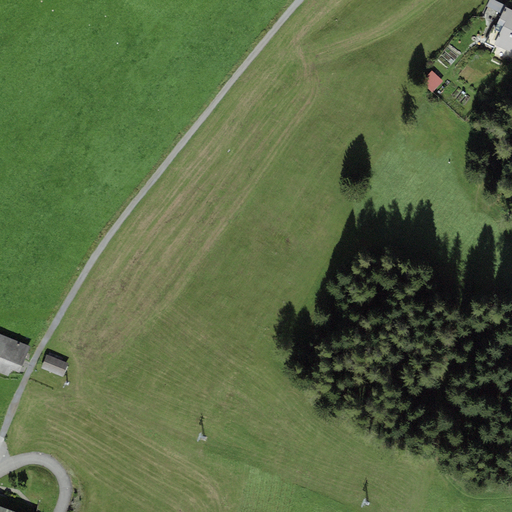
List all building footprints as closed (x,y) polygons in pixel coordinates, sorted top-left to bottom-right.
[(502,14),(505,7),(506,5),(494,0),(489,0),(486,7),(502,14)] [(511,10),(505,7),(502,14),(494,29),(500,32),(494,44),(511,53),(511,10)] [(432,93),(443,81),(432,71),(421,83),(432,93)] [(31,346),(0,334),(0,372),(11,377),(13,370),(21,372),(31,346)] [(68,362),(47,354),(42,368),(63,376),(68,362)]
